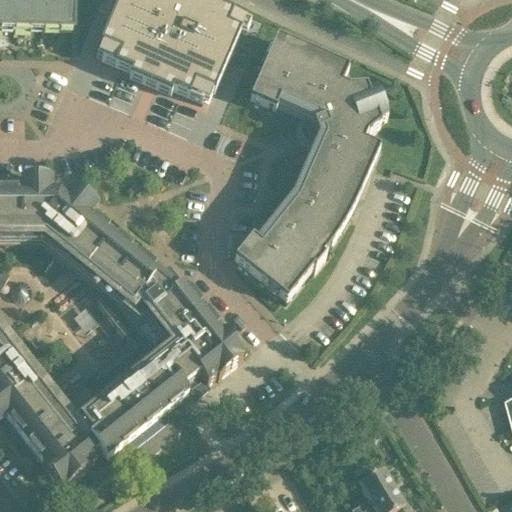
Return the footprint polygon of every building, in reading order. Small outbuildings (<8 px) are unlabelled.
[(0,0),(0,33),(73,36),(74,0),(0,0)] [(244,26),(183,0),(120,0),(99,51),(106,54),(101,67),(131,79),(129,84),(168,100),(170,96),(200,108),(205,96),(213,99),(244,26)] [(317,63),(275,46),(271,55),(276,57),(273,65),(271,69),(266,67),(247,105),(266,113),(266,108),(303,123),(297,135),(302,144),(313,151),(291,203),(249,253),(244,250),(232,266),(267,293),(264,298),(274,305),(278,301),(286,309),(311,276),(313,278),(324,262),(322,261),(348,224),(369,172),(377,156),(372,153),(362,149),(365,142),(379,132),(378,127),(386,124),(374,93),(366,96),(364,93),(348,94),(347,95),(340,92),(347,76),(317,63)] [(65,491),(90,472),(89,470),(96,464),(93,459),(97,456),(105,465),(187,400),(185,397),(201,385),(206,390),(215,383),(217,385),(241,365),(240,364),(242,362),(167,274),(160,280),(158,280),(159,279),(90,221),(96,213),(73,193),(64,202),(58,197),(50,197),(50,185),(17,186),(18,197),(0,197),(0,427),(5,423),(60,492),(64,490),(65,491)] [(404,511),(383,476),(360,490),(373,511),(404,511)]
